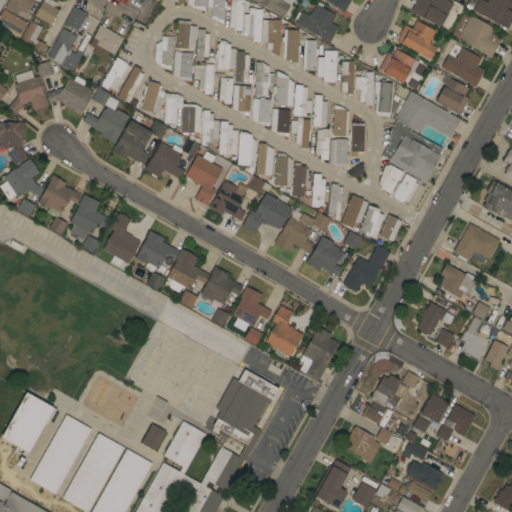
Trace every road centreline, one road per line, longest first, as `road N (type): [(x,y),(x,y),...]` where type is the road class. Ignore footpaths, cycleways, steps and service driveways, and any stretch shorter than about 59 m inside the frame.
road 1 (residential): [(58,142),(511,414)]
road 2 (residential): [(511,84),(276,511)]
